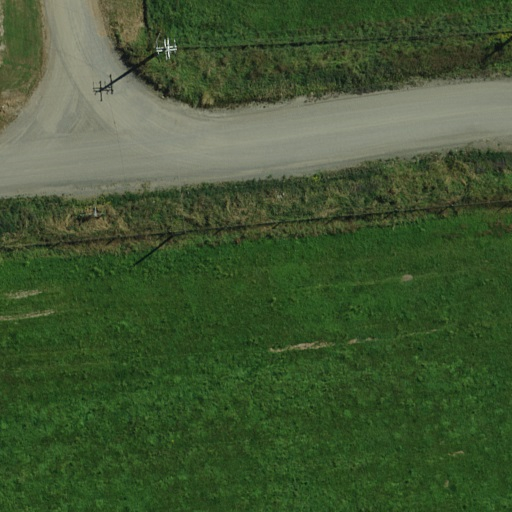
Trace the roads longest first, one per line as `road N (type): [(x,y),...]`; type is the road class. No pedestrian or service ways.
road 1 (unclassified): [(87,165),(511,108)]
road 2 (unclassified): [(77,0),(87,165)]
